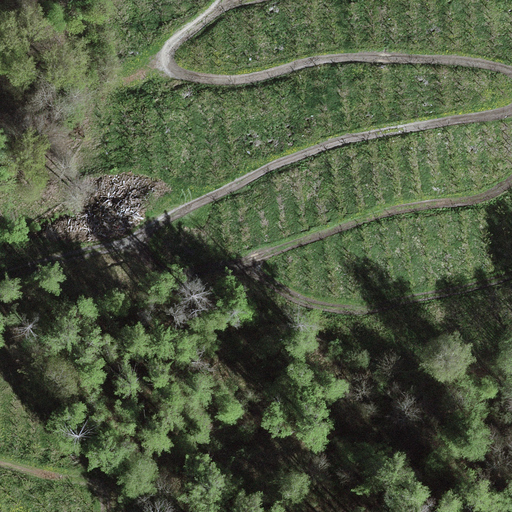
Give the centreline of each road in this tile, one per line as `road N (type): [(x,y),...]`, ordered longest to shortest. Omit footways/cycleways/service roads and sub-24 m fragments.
road 1 (track): [(511,109),(324,147),(224,188),(110,250),(0,280)]
road 2 (track): [(221,0),(175,41),(169,57),(191,75),(221,79),(349,56),(511,71)]
road 3 (track): [(0,459),(91,479),(107,511)]
